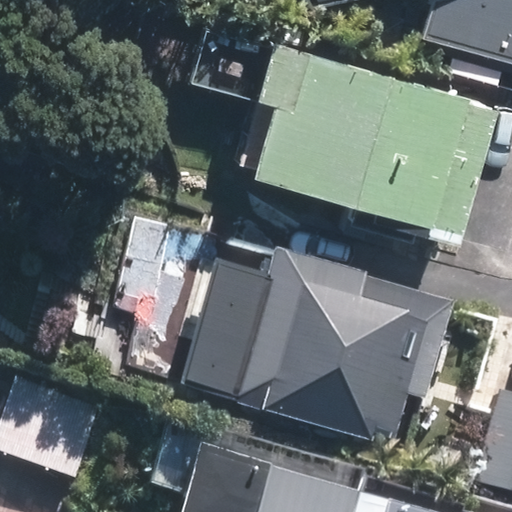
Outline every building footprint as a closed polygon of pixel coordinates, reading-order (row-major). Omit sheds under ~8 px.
[(511,0),(448,0),(427,4),(416,42),(511,67),(511,0)] [(254,180),(419,226),(416,234),(456,245),(494,111),(458,101),(460,97),(279,47),(263,102),(274,105),(254,180)] [(219,401),(217,406),(359,445),(359,444),(383,450),(415,331),(435,335),(443,307),(354,284),(355,279),(259,252),(252,280),(227,273),(193,395),(219,401)] [(107,407),(0,376),(0,457),(86,482),(107,407)] [(511,499),(511,401),(492,396),(467,487),(511,499)] [(431,511),(196,444),(177,511),(431,511)]
